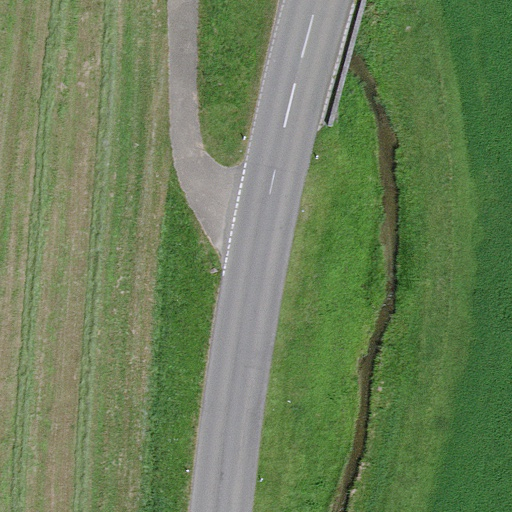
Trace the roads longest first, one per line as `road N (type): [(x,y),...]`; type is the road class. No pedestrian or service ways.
road 1 (tertiary): [(310,0),(257,243),(217,511)]
road 2 (track): [(257,243),(200,191),(170,120),(172,0)]
